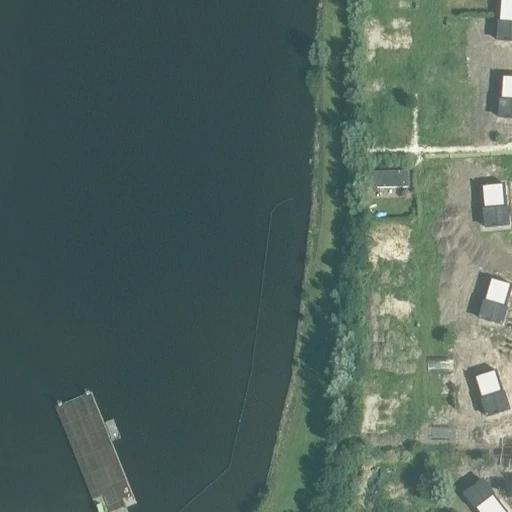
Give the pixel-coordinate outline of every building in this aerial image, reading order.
[(511,0),(498,0),(497,41),(511,41),(511,0)] [(413,34),(413,15),(367,16),(367,34),(413,34)] [(495,17),(462,17),(462,45),(495,45),(495,17)] [(511,119),(511,73),(502,73),(498,118),(511,119)] [(365,93),(402,94),(402,76),(366,75),(365,93)] [(461,97),(447,97),(448,136),(462,135),(461,97)] [(465,165),(423,165),(423,185),(466,185),(465,165)] [(409,191),(409,175),(366,175),(366,190),(409,191)] [(508,226),(504,182),(482,184),(486,228),(508,226)] [(411,236),(410,221),(369,222),(369,237),(411,236)] [(501,262),(511,262),(511,250),(502,249),(501,262)] [(411,286),(411,270),(366,271),(366,287),(411,286)] [(511,289),(511,283),(492,277),(479,317),(501,324),(511,289)] [(370,321),(370,337),(409,337),(409,321),(370,321)] [(463,362),(511,361),(511,345),(463,345),(463,362)] [(502,382),(511,382),(511,361),(501,362),(502,382)] [(507,408),(494,369),(474,375),(486,415),(507,408)] [(364,395),(411,396),(411,377),(364,376),(364,395)] [(375,477),(413,479),(413,463),(376,462),(375,477)] [(506,511),(508,511),(484,477),(466,490),(480,511),(506,511)]
